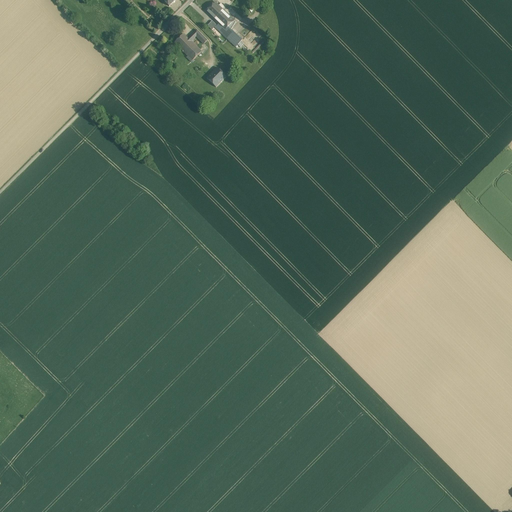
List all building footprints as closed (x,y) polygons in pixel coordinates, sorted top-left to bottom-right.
[(219,6),(215,3),(207,12),(216,21),(225,12),(223,10),(219,6)] [(228,28),(234,21),(225,12),(216,21),(219,24),(226,30),(228,28)] [(212,21),(208,26),(212,30),(216,25),(212,21)] [(226,30),(219,24),(216,28),(226,37),(231,31),(228,28),(226,30)] [(197,30),(193,34),(196,37),(204,45),(207,41),(197,30)] [(242,41),(231,31),(226,37),(237,47),(239,45),(242,42),(242,41)] [(193,40),(196,37),(193,34),(188,39),(184,34),(175,43),(183,52),(192,43),(193,41),(193,40)] [(202,52),(192,43),(183,52),(188,57),(187,58),(191,62),(202,52)] [(227,77),(217,68),(207,79),(216,88),(227,77)]
